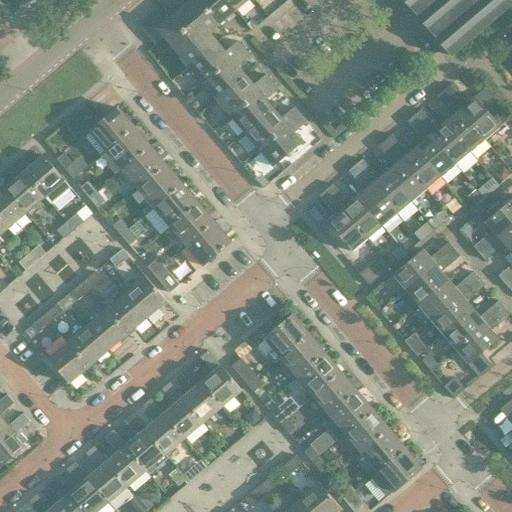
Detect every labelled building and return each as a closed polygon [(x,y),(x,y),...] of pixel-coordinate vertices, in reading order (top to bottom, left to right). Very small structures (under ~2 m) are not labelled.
[(145,24),(145,33),(155,45),(163,38),(189,69),(217,44),(209,35),(219,26),(196,0),(191,0),(166,22),(159,13),(145,24)] [(196,0),(219,26),(222,29),(223,28),(221,24),(235,12),(224,0),(196,0)] [(224,0),(235,12),(249,0),(250,0),(254,2),(255,1),(254,0),(224,0)] [(511,0),(402,0),(451,57),(511,5),(511,0)] [(217,44),(189,69),(200,81),(197,86),(198,87),(202,84),(203,86),(244,51),(238,44),(237,42),(224,53),(217,44)] [(202,84),(198,87),(199,88),(204,86),(204,87),(217,102),(245,78),(237,68),(250,57),(244,51),(203,86),(202,84)] [(245,78),(217,102),(228,114),(225,118),(226,120),(230,116),(231,118),(271,84),(265,76),(253,87),(245,78)] [(230,116),(226,120),(227,121),(232,119),(245,135),(273,111),(265,101),(277,90),(271,84),(231,118),(230,116)] [(450,85),(443,91),(444,93),(485,140),(495,131),(500,127),(509,119),(485,90),(475,98),(467,105),(452,87),(450,85)] [(443,91),(436,97),(437,99),(453,117),(445,123),(470,152),(485,140),(444,93),(443,91)] [(89,133),(105,152),(134,128),(118,109),(89,133)] [(273,111),(245,135),(256,148),(253,152),(254,153),(258,150),(259,151),(300,117),(293,109),(281,119),(273,111)] [(420,110),(413,116),(415,118),(455,165),(470,152),(445,123),(437,130),(422,112),(420,110)] [(413,116),(407,122),(408,123),(423,142),(416,148),(440,177),(455,165),(415,118),(413,116)] [(258,150),(254,153),(256,154),(260,152),(261,153),(273,168),(291,153),(296,148),(301,144),(293,134),(306,124),(300,117),(259,151),(258,150)] [(134,128),(105,152),(121,171),(150,147),(134,128)] [(391,134),(384,141),(385,143),(425,190),(440,177),(416,148),(408,154),(393,136),(391,134)] [(384,141),(377,146),(379,148),(395,166),(386,174),(410,202),(425,190),(385,143),(384,141)] [(150,147),(121,171),(137,190),(166,167),(150,147)] [(56,160),(65,171),(72,165),(63,155),(56,160)] [(42,158),(24,173),(45,198),(51,205),(70,188),(63,179),(61,181),(42,158)] [(362,159),(355,165),(356,167),(396,215),(410,202),(386,174),(379,180),(363,161),(362,159)] [(355,165),(348,171),(349,173),(365,191),(357,198),(381,227),(396,215),(356,167),(355,165)] [(166,167),(137,190),(153,210),(182,186),(166,167)] [(24,173),(4,189),(25,215),(45,198),(24,173)] [(80,188),(89,198),(96,192),(88,182),(80,188)] [(332,184),(325,190),(327,192),(366,240),(381,227),(357,198),(349,205),(334,186),(332,184)] [(182,186),(153,210),(169,229),(198,204),(182,186)] [(4,189),(0,192),(0,222),(6,231),(25,215),(4,189)] [(325,190),(319,196),(320,198),(336,216),(327,223),(352,252),(366,240),(327,192),(325,190)] [(104,201),(96,192),(89,198),(97,208),(104,201)] [(491,231),(473,246),(479,254),(511,226),(511,200),(503,208),(497,200),(484,211),(491,218),(485,224),(491,231)] [(198,204),(169,229),(185,248),(214,224),(198,204)] [(77,213),(67,222),(74,230),(84,222),(77,213)] [(112,226),(121,236),(128,229),(120,220),(112,226)] [(57,231),(64,239),(74,230),(67,222),(57,231)] [(214,224),(185,248),(201,267),(230,243),(214,224)] [(511,226),(479,254),(485,261),(503,246),(509,253),(511,250),(511,226)] [(136,239),(128,229),(121,236),(129,245),(136,239)] [(424,251),(394,277),(406,291),(455,250),(449,244),(448,242),(430,258),(424,251)] [(29,254),(36,263),(46,254),(39,245),(29,254)] [(122,249),(110,260),(116,268),(129,257),(122,249)] [(455,250),(406,291),(419,306),(449,281),(443,273),(461,258),(455,250)] [(511,256),(511,264),(498,276),(504,283),(511,275),(511,250),(509,253),(511,256)] [(19,262),(26,271),(36,263),(29,254),(19,262)] [(156,260),(147,268),(153,275),(162,267),(164,266),(158,259),(156,260)] [(162,267),(153,275),(169,294),(170,294),(178,286),(180,285),(164,266),(162,267)] [(96,272),(83,283),(89,290),(102,280),(96,272)] [(431,320),(479,279),(474,272),(455,288),(449,281),(419,306),(431,320)] [(0,278),(0,293),(6,288),(8,287),(1,278),(0,278)] [(125,294),(146,318),(164,303),(144,278),(125,294)] [(443,335),(473,309),(467,302),(486,287),(479,279),(431,320),(443,335)] [(83,283),(71,293),(77,301),(89,290),(83,283)] [(106,310),(127,334),(146,318),(125,294),(106,310)] [(473,309),(443,335),(456,350),(504,309),(499,302),(480,317),(473,309)] [(57,305),(45,315),(51,323),(63,312),(57,305)] [(504,309),(456,350),(479,377),(491,367),(481,355),(499,340),(492,331),(510,315),(504,309)] [(86,327),(107,351),(127,334),(106,310),(86,327)] [(45,315),(32,326),(38,333),(51,323),(45,315)] [(292,316),(264,340),(273,350),(268,355),(275,363),(280,358),(280,359),(308,335),(292,316)] [(67,343),(87,368),(107,351),(86,327),(67,343)] [(308,335),(280,359),(296,377),(324,354),(308,335)] [(47,359),(68,384),(87,368),(67,343),(47,359)] [(207,352),(199,358),(212,373),(202,382),(201,382),(200,383),(220,407),(240,391),(241,390),(219,363),(208,351),(207,352)] [(324,354),(296,377),(312,397),(340,372),(324,354)] [(239,360),(230,367),(247,387),(258,378),(241,358),(240,359),(239,360)] [(188,367),(180,374),(193,389),(183,398),(182,399),(181,399),(201,423),(220,407),(200,383),(201,382),(202,382),(189,367),(188,367)] [(340,372),(312,397),(328,415),(356,392),(340,372)] [(258,378),(247,387),(252,393),(262,385),(263,384),(258,378)] [(169,383),(161,390),(174,405),(164,413),(163,414),(162,415),(183,439),(201,423),(181,399),(182,399),(183,398),(170,383),(169,383)] [(356,392),(328,415),(344,434),(372,411),(356,392)] [(0,433),(7,428),(7,427),(0,419),(0,415),(13,404),(14,403),(7,395),(6,396),(0,401),(0,433)] [(151,399),(142,406),(155,421),(145,430),(144,431),(143,431),(163,455),(183,439),(162,415),(163,414),(164,413),(152,398),(151,399)] [(511,441),(511,411),(506,405),(500,410),(511,424),(511,431),(507,436),(511,441)] [(272,414),(280,424),(287,418),(279,408),(272,414)] [(372,411),(344,434),(360,454),(388,430),(372,411)] [(7,428),(0,433),(0,467),(24,447),(14,436),(29,423),(30,422),(23,413),(22,414),(7,427),(7,428)] [(131,415),(123,422),(136,437),(126,445),(124,447),(144,471),(146,470),(149,474),(160,465),(157,461),(163,455),(143,431),(144,431),(145,430),(132,414),(131,415)] [(296,428),(287,418),(280,424),(289,434),(296,428)] [(112,431),(104,438),(117,453),(106,463),(105,463),(125,487),(144,471),(124,447),(126,445),(113,430),(112,431)] [(388,430),(360,454),(377,473),(405,449),(388,430)] [(304,452),(312,462),(319,456),(311,446),(304,452)] [(93,448),(85,455),(98,470),(87,479),(101,497),(106,503),(125,487),(105,463),(106,463),(93,448)] [(377,473),(371,478),(387,496),(393,492),(421,468),(405,449),(377,473)] [(296,455),(283,466),(290,474),(303,463),(296,455)] [(328,466),(319,456),(312,462),(320,472),(328,466)] [(74,464),(66,471),(79,486),(69,494),(68,495),(70,497),(81,511),(96,511),(106,503),(101,497),(87,479),(86,479),(74,464)] [(270,478),(258,487),(265,495),(276,485),(270,478)] [(47,486),(47,487),(60,501),(49,510),(48,511),(49,511),(81,511),(70,497),(68,495),(69,494),(56,479),(47,486)] [(298,501),(308,511),(332,511),(338,508),(318,484),(298,501)] [(346,485),(337,493),(343,501),(353,493),(354,492),(348,484),(346,485)] [(258,487),(245,499),(251,506),(265,495),(258,487)] [(353,493),(343,501),(352,511),(368,511),(369,511),(370,510),(354,492),(353,493)] [(32,499),(28,503),(35,511),(49,511),(48,511),(49,510),(37,496),(32,499)] [(284,511),(308,511),(298,501),(284,511)]
